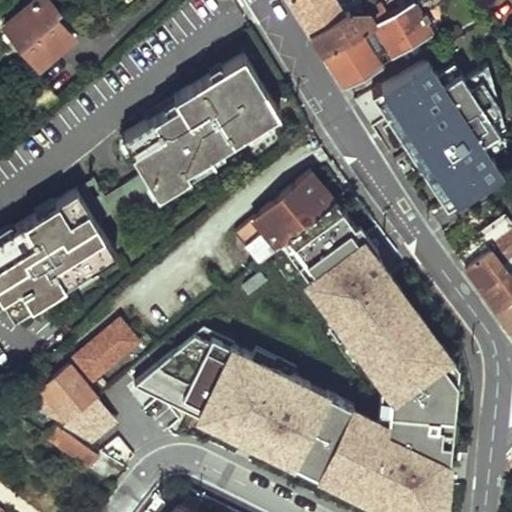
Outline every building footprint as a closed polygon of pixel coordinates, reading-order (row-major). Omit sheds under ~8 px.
[(27,0),(10,15),(42,55),(80,22),(62,0),(27,0)] [(292,0),(309,31),(357,3),(355,0),(343,0),(333,6),(330,0),(292,0)] [(370,24),(395,10),(388,0),(381,0),(366,9),(361,0),(357,3),(309,31),(323,53),(359,31),(370,24)] [(417,8),(411,0),(410,0),(395,10),(370,24),(359,31),(323,53),(343,84),(378,63),(371,51),(381,45),(387,53),(428,28),(422,17),(426,14),(423,8),(418,11),(417,8)] [(140,162),(98,188),(108,204),(134,187),(139,195),(210,150),(205,142),(273,99),(235,38),(167,81),(171,89),(116,123),(140,162)] [(443,80),(460,69),(454,59),(437,70),(426,53),(370,89),(407,146),(417,140),(395,107),(441,77),(443,80)] [(434,188),(444,203),(499,168),(486,146),(480,137),(497,126),(489,113),(500,107),(487,62),(465,76),(460,69),(443,80),(441,77),(395,107),(417,140),(407,146),(427,176),(436,170),(444,182),(434,188)] [(35,79),(1,107),(15,125),(49,97),(35,79)] [(502,123),(500,107),(489,113),(497,126),(502,123)] [(503,135),(497,126),(480,137),(486,146),(503,135)] [(334,197),(308,162),(273,189),(278,195),(270,202),(266,196),(228,225),(256,260),(280,241),(288,234),(334,197)] [(86,170),(70,181),(91,215),(108,204),(98,188),(86,170)] [(436,170),(427,176),(434,188),(444,182),(436,170)] [(70,181),(0,224),(0,290),(12,309),(110,246),(91,215),(70,181)] [(273,189),(266,196),(270,202),(278,195),(273,189)] [(348,259),(369,243),(334,197),(288,234),(315,270),(307,276),(352,338),(358,333),(374,356),(366,362),(381,383),(390,395),(387,427),(365,416),(351,409),(353,403),(326,390),(322,398),(299,387),(304,379),(277,365),(274,371),(260,365),(263,358),(211,333),(209,338),(200,355),(203,357),(159,393),(270,448),(274,439),(296,450),(292,459),(319,472),(324,463),(340,471),(336,480),(352,488),(356,479),(392,497),(388,506),(400,511),(443,511),(447,480),(427,478),(427,472),(447,474),(451,439),(441,438),(442,423),(437,422),(438,413),(453,415),(457,379),(442,358),(450,352),(425,319),(417,325),(407,312),(415,306),(372,248),(351,263),(348,259)] [(455,251),(496,307),(511,295),(511,265),(508,268),(499,257),(511,247),(511,224),(504,214),(455,251)] [(280,241),(307,276),(315,270),(288,234),(280,241)] [(351,263),(372,248),(369,243),(348,259),(351,263)] [(265,278),(259,270),(241,283),(248,292),(265,278)] [(511,295),(496,307),(511,327),(511,326),(511,295)] [(425,319),(415,306),(407,312),(417,325),(425,319)] [(108,322),(71,352),(90,375),(138,336),(122,317),(108,322)] [(133,381),(159,393),(203,357),(200,355),(209,338),(194,330),(133,381)] [(349,340),(366,362),(374,356),(358,333),(352,338),(349,340)] [(458,364),(450,352),(442,358),(457,379),(458,364)] [(50,390),(39,398),(47,408),(58,399),(68,412),(95,391),(68,358),(41,380),(50,390)] [(260,365),(274,371),(277,365),(263,358),(260,365)] [(326,390),(304,379),(299,387),(322,398),(326,390)] [(381,383),(365,416),(387,427),(390,395),(381,383)] [(88,436),(115,414),(96,390),(95,391),(68,412),(61,418),(88,436)] [(451,439),(453,415),(438,413),(437,422),(442,423),(441,438),(451,439)] [(95,448),(53,419),(44,431),(86,461),(95,448)] [(274,439),(270,448),(292,459),(296,450),(274,439)] [(324,463),(319,472),(336,480),(340,471),(324,463)] [(356,479),(352,488),(388,506),(392,497),(356,479)] [(185,507),(176,503),(168,511),(206,511),(189,504),(185,507)]
